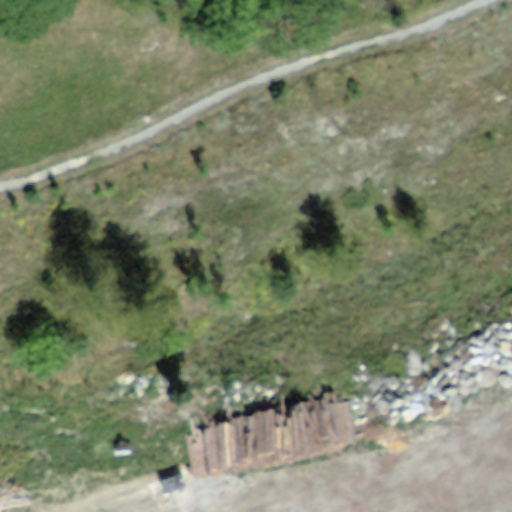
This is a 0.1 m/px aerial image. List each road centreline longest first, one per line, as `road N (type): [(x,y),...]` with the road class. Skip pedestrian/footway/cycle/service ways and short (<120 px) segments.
road 1 (tertiary): [(511,269),(0,504)]
road 2 (track): [(511,438),(373,511)]
